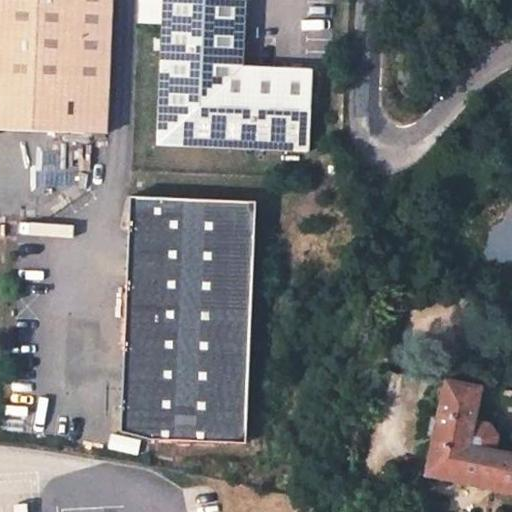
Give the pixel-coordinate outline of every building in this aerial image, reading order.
[(0,0),(0,76),(104,82),(107,0),(0,0)] [(244,62),(245,0),(137,0),(137,20),(162,21),(158,140),(310,147),(313,65),(244,62)] [(104,82),(0,76),(0,125),(101,130),(104,82)] [(134,196),(128,428),(155,439),(245,440),(254,198),(134,196)] [(483,387),(448,381),(429,476),(511,492),(511,453),(493,450),(496,434),(491,424),(476,421),(483,387)]
